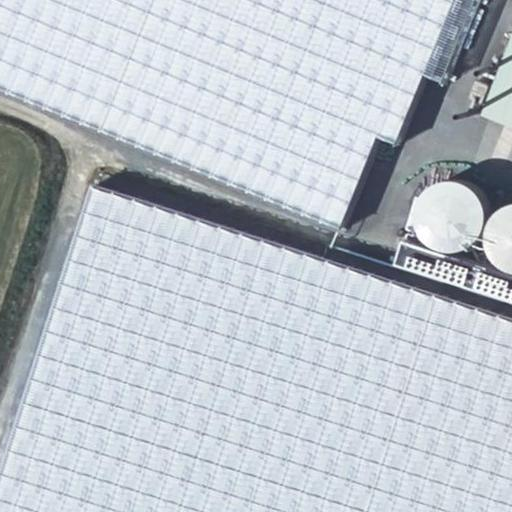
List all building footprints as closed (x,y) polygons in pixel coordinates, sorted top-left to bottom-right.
[(466,0),(0,0),(0,87),(363,230),(466,0)] [(511,58),(492,111),(511,118),(511,58)] [(511,511),(511,302),(101,171),(0,487),(0,511),(511,511)] [(453,176),(444,178),(439,180),(432,185),(426,192),(423,197),(421,202),(420,211),(420,216),(422,225),(424,230),(429,237),(435,243),(440,246),(448,249),(454,249),(460,249),(468,247),(476,244),(481,240),(486,234),(489,229),(492,221),(493,215),(493,209),(491,201),(487,193),(484,188),(477,183),(472,180),(467,178),(458,176),(453,176)] [(511,203),(506,206),(501,212),(496,220),(493,227),(492,236),(493,242),(495,250),(498,255),(503,261),(508,265),(511,267),(511,203)] [(511,270),(408,238),(399,263),(511,298),(511,270)]
